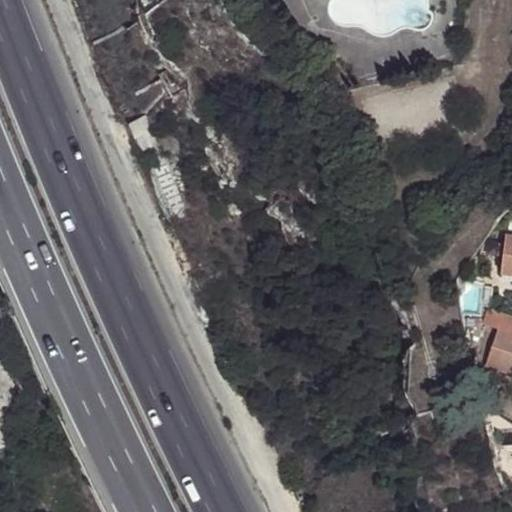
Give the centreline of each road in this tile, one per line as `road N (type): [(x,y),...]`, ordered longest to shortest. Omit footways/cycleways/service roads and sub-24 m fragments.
road 1 (motorway): [(223,511),(87,218),(0,2)]
road 2 (motorway): [(0,174),(152,511)]
